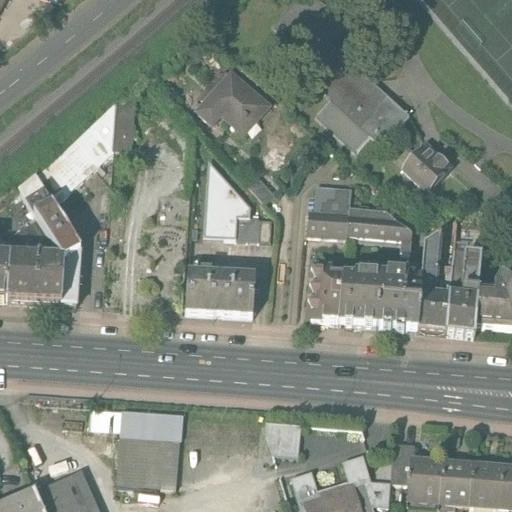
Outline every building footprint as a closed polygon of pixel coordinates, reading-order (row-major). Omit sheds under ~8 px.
[(0,0),(0,22),(13,0),(0,0)] [(298,0),(271,33),(313,67),(329,48),(336,41),(347,30),(312,0),(298,0)] [(382,154),(412,123),(383,98),(329,48),(313,67),(301,81),(382,154)] [(204,103),(194,113),(210,128),(220,117),(244,139),(270,112),(231,75),(204,103)] [(116,107),(112,154),(129,155),(130,141),(135,141),(136,132),(130,132),(133,92),(116,107)] [(52,211),(112,155),(112,154),(116,107),(116,106),(76,145),(59,162),(34,182),(20,193),(38,223),(2,245),(4,249),(5,249),(12,261),(41,244),(49,258),(56,253),(64,266),(80,255),(52,211)] [(400,174),(398,175),(425,201),(451,173),(424,148),(414,159),(400,174)] [(406,152),(393,167),(400,174),(414,159),(406,152)] [(207,164),(203,242),(258,247),(260,225),(259,223),(249,222),(251,213),(207,164)] [(257,180),(246,190),(265,212),(277,202),(257,180)] [(349,195),(312,192),(309,242),(345,245),(348,211),(349,195)] [(385,215),(348,211),(345,245),(409,249),(410,240),(385,215)] [(260,225),(258,247),(269,248),(271,226),(260,225)] [(418,253),(417,283),(415,302),(434,303),(437,240),(418,253)] [(64,266),(60,308),(76,309),(80,255),(64,266)] [(0,303),(8,304),(12,261),(0,260),(0,303)] [(64,266),(12,261),(8,304),(60,308),(64,266)] [(302,328),(337,330),(342,277),(306,274),(302,328)] [(256,280),(188,276),(185,319),(252,322),(256,280)] [(342,277),(337,330),(376,333),(379,280),(342,277)] [(379,280),(376,333),(413,336),(415,302),(417,283),(379,280)] [(473,305),(471,332),(508,335),(511,329),(511,282),(506,291),(495,283),(487,295),(486,306),(473,305)] [(434,303),(415,302),(413,336),(440,338),(443,303),(434,303)] [(473,305),(443,303),(440,338),(470,340),(471,332),(473,305)] [(176,496),(183,422),(90,414),(88,436),(119,438),(115,491),(176,496)] [(299,428),(264,425),(263,431),(272,459),(296,461),(299,428)] [(409,490),(410,467),(412,467),(414,450),(393,449),(390,488),(409,490)] [(364,464),(343,470),(350,492),(354,491),(360,511),(388,511),(391,490),(372,488),(364,464)] [(407,506),(439,509),(442,469),(412,467),(410,467),(409,490),(407,506)] [(439,509),(467,511),(471,471),(442,469),(439,509)] [(467,511),(476,511),(496,511),(500,474),(471,471),(467,511)] [(496,511),(511,511),(511,474),(500,474),(496,511)] [(87,511),(73,477),(34,494),(41,511),(87,511)] [(322,505),(320,501),(314,478),(292,485),(299,511),(304,511),(304,510),(322,505)] [(360,511),(354,491),(350,492),(320,501),(322,505),(304,510),(304,511),(360,511)] [(41,511),(34,494),(0,508),(0,511),(41,511)]
